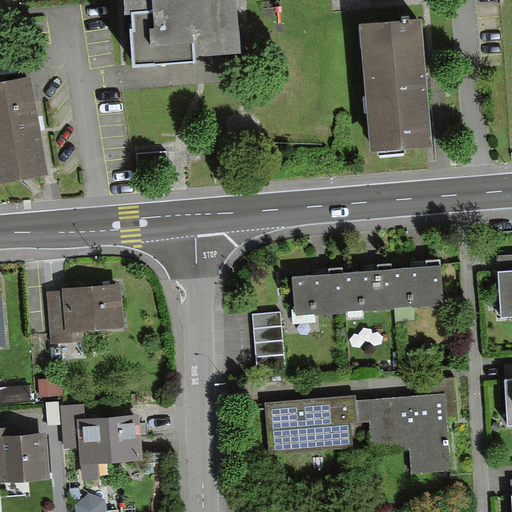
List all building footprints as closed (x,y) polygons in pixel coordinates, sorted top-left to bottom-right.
[(120,0),(126,59),(235,52),(231,0),(120,0)] [(358,23),(366,147),(425,143),(417,19),(358,23)] [(0,179),(40,173),(24,75),(0,79),(0,179)] [(162,152),(133,153),(134,169),(163,168),(162,152)] [(511,253),(496,254),(499,317),(511,316),(511,253)] [(437,266),(387,269),(390,307),(440,304),(437,266)] [(387,269),(338,272),(340,310),(390,307),(387,269)] [(338,272),(290,276),(293,314),(340,310),(338,272)] [(120,329),(117,287),(44,292),(47,342),(79,340),(79,332),(120,329)] [(278,314),(250,315),(253,373),(281,372),(278,314)] [(61,395),(59,378),(37,379),(39,396),(61,395)] [(511,378),(502,378),(503,425),(511,424),(511,378)] [(443,392),(352,397),(354,422),(367,421),(368,449),(407,447),(408,472),(447,470),(443,392)] [(352,397),(262,403),(265,454),(356,449),(354,422),(352,397)] [(57,424),(55,402),(43,403),(44,425),(57,424)] [(138,457),(135,415),(76,420),(80,479),(99,477),(97,460),(138,457)] [(0,480),(46,478),(43,431),(7,433),(7,427),(0,427),(0,480)] [(110,511),(110,497),(80,498),(80,511),(110,511)]
